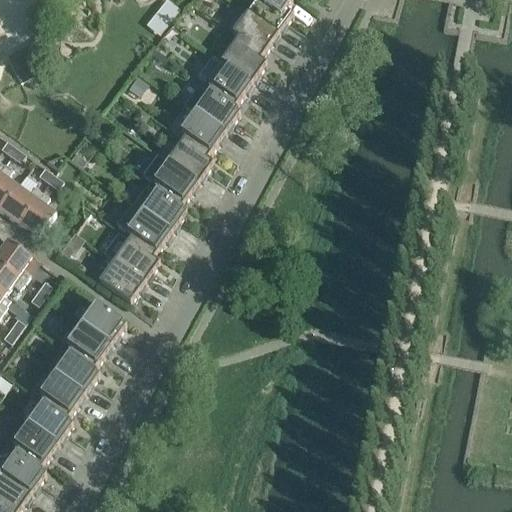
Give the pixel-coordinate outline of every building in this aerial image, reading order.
[(260,0),(248,17),(279,40),(288,28),(294,19),(293,18),(293,19),(288,15),(293,8),(292,7),(281,0),(260,0)] [(248,17),(233,38),(239,42),(238,44),(263,63),(265,60),(271,52),(279,40),(248,17)] [(58,68),(47,47),(44,42),(7,61),(21,87),(58,68)] [(236,46),(222,67),(253,89),(261,78),(268,69),(267,68),(266,68),(261,65),(263,63),(238,44),(236,46)] [(214,61),(199,81),(207,88),(213,92),(211,94),(236,112),(238,110),(244,102),(253,89),(222,67),(214,61)] [(137,79),(127,93),(142,104),(152,90),(137,79)] [(200,89),(185,110),(195,117),(226,139),(235,127),(241,118),(240,118),(235,115),(236,112),(211,94),(209,96),(200,89)] [(195,117),(180,137),(186,142),(185,144),(210,162),(211,160),(217,151),(226,139),(195,117)] [(103,120),(98,127),(108,135),(113,128),(103,120)] [(183,146),(168,167),(199,189),(208,177),(214,168),(213,168),(208,164),(210,162),(185,144),(183,146)] [(17,153),(8,146),(3,152),(13,159),(17,153)] [(17,153),(13,159),(23,166),(27,160),(17,153)] [(77,156),(72,163),(84,171),(88,165),(77,156)] [(159,160),(144,180),(153,187),(159,191),(158,194),(183,212),(184,210),(191,201),(199,189),(168,167),(159,160)] [(5,170),(0,176),(0,214),(1,215),(18,191),(9,184),(15,175),(7,170),(6,171),(5,170)] [(55,180),(45,173),(41,179),(50,186),(55,180)] [(55,180),(50,186),(60,193),(65,187),(55,180)] [(18,191),(1,215),(20,229),(43,197),(35,192),(30,199),(18,191)] [(134,210),(134,211),(173,239),(181,227),(188,218),(187,217),(186,218),(181,214),(183,212),(158,194),(156,196),(148,191),(134,210)] [(43,197),(20,229),(39,243),(57,218),(45,210),(50,203),(43,197)] [(132,209),(117,230),(132,241),(131,244),(156,262),(158,260),(158,259),(164,251),(173,239),(134,211),(134,210),(132,209)] [(76,236),(65,251),(73,257),(75,258),(86,243),(76,236)] [(119,238),(104,259),(115,267),(146,289),(154,277),(161,268),(160,267),(160,268),(155,264),(156,262),(131,244),(129,246),(119,238)] [(23,275),(32,262),(8,245),(0,255),(0,269),(25,288),(31,280),(23,275)] [(65,251),(61,257),(69,263),(73,257),(65,251)] [(115,267),(100,287),(101,288),(130,308),(130,309),(131,309),(137,301),(146,289),(115,267)] [(20,296),(25,288),(0,269),(0,298),(4,301),(12,290),(20,296)] [(46,287),(39,298),(45,302),(53,292),(46,287)] [(4,301),(0,298),(0,322),(4,318),(7,313),(8,312),(7,311),(11,306),(4,301)] [(45,302),(39,298),(32,306),(38,311),(45,302)] [(96,308),(81,329),(113,351),(127,331),(126,330),(97,309),(96,308)] [(18,340),(25,329),(18,324),(11,335),(18,340)] [(96,374),(113,351),(81,329),(66,349),(73,354),(71,356),(96,374)] [(18,340),(11,335),(6,343),(13,348),(18,340)] [(71,356),(69,358),(55,379),(86,401),(101,380),(100,380),(99,380),(94,376),(96,374),(71,356)] [(86,401),(55,379),(40,399),(46,403),(44,406),(69,424),(86,401)] [(44,406),(42,408),(28,428),(59,451),(74,430),(73,429),(73,430),(68,426),(69,424),(44,406)] [(59,451),(28,428),(13,449),(19,453),(17,456),(43,474),(59,451)] [(17,456),(16,458),(1,478),(32,501),(47,480),(46,479),(46,480),(41,476),(43,474),(17,456)] [(0,477),(0,511),(24,511),(32,501),(1,478),(0,477)]
